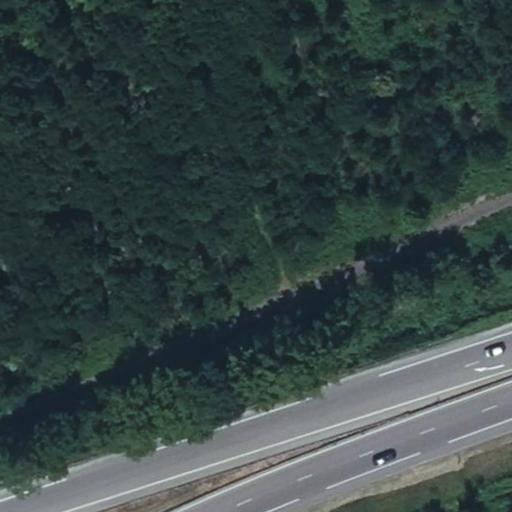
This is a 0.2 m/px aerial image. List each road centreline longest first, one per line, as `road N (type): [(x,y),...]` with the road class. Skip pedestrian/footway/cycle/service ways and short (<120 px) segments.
road 1 (track): [(0,414),(272,310),(511,202)]
road 2 (motorway): [(511,355),(16,511)]
road 3 (track): [(183,0),(235,128),(272,310)]
road 4 (motorway): [(232,511),(328,469),(511,406)]
